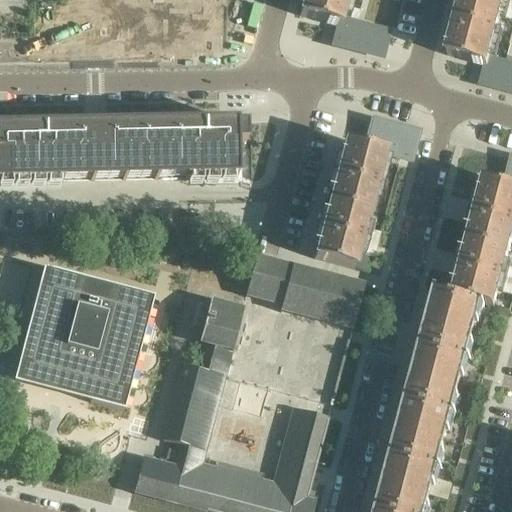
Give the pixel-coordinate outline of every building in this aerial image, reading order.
[(213,0),(86,0),(87,26),(214,24),(213,0)] [(303,0),(299,17),(326,24),(325,26),(334,28),(335,27),(338,27),(339,28),(341,20),(346,0),(303,0)] [(461,0),(456,22),(496,32),(499,18),(504,0),(461,0)] [(511,0),(504,0),(499,18),(511,20),(511,0)] [(353,10),(349,22),(352,23),(356,24),(359,12),(353,10)] [(333,44),(332,45),(345,49),(352,23),(349,22),(341,20),(339,28),(338,27),(337,30),(333,44)] [(454,31),(447,57),(474,64),(473,65),(483,68),(484,66),(485,67),(486,67),(488,59),(496,32),(456,22),(452,21),(449,30),(454,31)] [(352,23),(345,49),(357,52),(364,26),(356,24),(352,23)] [(364,26),(357,52),(369,55),(376,29),(364,26)] [(376,29),(369,55),(383,59),(384,57),(383,57),(389,33),(376,29)] [(481,83),(480,85),(493,88),(500,62),(488,59),(486,67),(485,67),(485,69),(481,83)] [(500,62),(493,88),(505,91),(511,66),(506,64),(504,63),(500,62)] [(369,134),(365,149),(384,155),(384,156),(399,160),(411,163),(418,137),(418,136),(372,123),(369,134)] [(235,124),(22,128),(22,127),(9,127),(9,131),(0,131),(0,184),(60,183),(60,173),(187,171),(187,181),(237,179),(236,144),(246,143),(245,126),(236,126),(235,124)] [(331,197),(329,205),(368,216),(384,156),(384,155),(365,149),(345,144),(341,159),(337,173),(333,172),(331,182),(334,183),(331,197)] [(475,220),(469,242),(509,253),(511,239),(511,188),(505,186),(485,181),(477,210),(473,209),(471,219),(475,220)] [(314,260),(313,261),(354,271),(355,266),(358,255),(364,231),(368,216),(329,205),(326,213),(323,227),(319,226),(316,236),(320,237),(317,251),(315,258),(314,258),(314,260)] [(364,231),(358,255),(373,259),(375,252),(376,248),(380,235),(364,231)] [(461,274),(454,298),(480,304),(494,308),(494,307),(498,292),(505,268),(509,253),(469,242),(463,265),(459,264),(457,273),(461,274)] [(352,332),(364,286),(363,286),(362,288),(256,261),(257,258),(256,258),(246,295),(282,305),(280,311),(351,329),(351,332),(352,332)] [(511,269),(505,268),(498,292),(511,295),(511,269)] [(132,381),(146,327),(153,299),(80,280),(72,278),(43,270),(14,380),(34,385),(78,397),(86,399),(86,398),(91,399),(90,404),(123,413),(125,408),(130,389),(132,381)] [(428,326),(422,348),(465,360),(472,332),(480,304),(454,298),(452,297),(445,295),(437,293),(431,316),(430,319),(429,325),(428,326)] [(225,380),(225,378),(229,365),(230,360),(232,352),(242,313),(223,308),(213,305),(205,303),(194,342),(205,345),(203,353),(199,352),(196,362),(200,363),(198,371),(187,369),(185,368),(165,444),(167,444),(178,447),(176,453),(173,452),(170,463),(173,464),(172,469),(161,467),(142,461),(134,493),(133,495),(134,496),(135,493),(164,501),(163,502),(176,505),(176,504),(204,511),(215,472),(212,471),(201,468),(205,453),(203,452),(222,379),(225,380)] [(414,381),(408,403),(451,414),(458,387),(465,360),(422,348),(422,350),(416,371),(416,373),(414,379),(414,381)] [(173,401),(163,398),(158,420),(168,423),(173,401)] [(399,435),(393,457),(436,469),(443,441),(451,414),(408,403),(402,425),(402,426),(399,435)] [(312,511),(316,499),(315,498),(315,499),(305,494),(305,492),(304,491),(307,482),(311,464),(316,465),(317,464),(314,463),(325,420),(328,421),(328,420),(294,411),(274,487),(261,484),(262,477),(217,465),(215,472),(204,511),(207,511),(312,511)] [(385,490),(379,511),(424,511),(429,496),(436,469),(393,457),(388,479),(387,483),(385,488),(385,490)]
